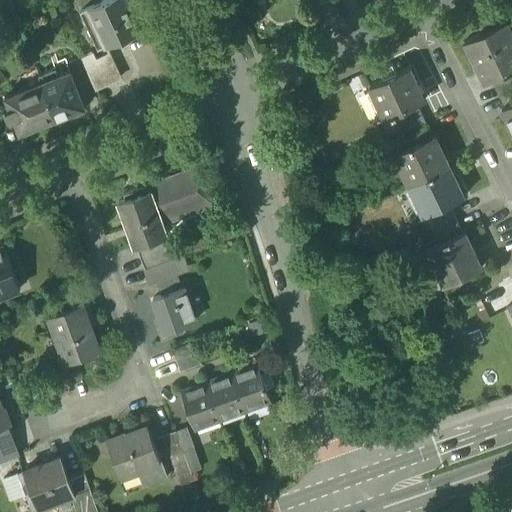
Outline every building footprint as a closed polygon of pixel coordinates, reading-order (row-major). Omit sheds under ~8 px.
[(98,50),(119,41),(126,37),(143,30),(128,0),(105,0),(80,12),(98,50)] [(310,0),(314,8),(332,0),(310,0)] [(465,42),(484,81),(491,78),(511,67),(511,36),(505,22),(465,42)] [(128,42),(126,37),(119,41),(121,46),(128,42)] [(109,55),(96,61),(92,53),(80,59),(91,80),(96,90),(120,79),(109,55)] [(71,70),(77,86),(91,80),(80,59),(68,64),(71,70)] [(370,86),(386,119),(392,116),(417,104),(424,101),(409,68),(396,74),(392,66),(380,72),(383,80),(370,86)] [(511,67),(491,78),(500,98),(511,92),(511,67)] [(40,75),(42,82),(57,119),(85,107),(77,86),(71,70),(58,75),(56,69),(40,75)] [(20,134),(57,119),(42,82),(5,97),(10,109),(5,111),(9,121),(14,119),(20,134)] [(511,102),(511,92),(500,98),(504,106),(511,102)] [(503,107),(511,126),(511,102),(504,106),(503,107)] [(403,130),(404,132),(426,122),(417,104),(392,116),(393,117),(396,115),(403,130)] [(392,116),(386,119),(384,136),(391,135),(403,130),(396,115),(393,117),(392,116)] [(432,136),(426,122),(404,132),(410,146),(432,136)] [(394,154),(409,185),(449,167),(450,166),(434,135),(432,136),(410,146),(394,154)] [(118,202),(135,247),(137,247),(162,238),(168,236),(162,223),(215,204),(201,166),(124,194),(126,199),(118,202)] [(463,196),(449,167),(409,185),(423,215),(426,214),(449,203),(463,196)] [(426,215),(433,229),(457,218),(449,203),(426,214),(426,215)] [(463,232),(457,218),(433,229),(440,243),(463,232)] [(442,267),(450,283),(482,268),(465,231),(463,232),(440,243),(427,249),(437,270),(442,267)] [(137,247),(146,269),(170,260),(162,238),(137,247)] [(0,288),(1,288),(4,294),(20,287),(4,248),(0,249),(0,288)] [(175,272),(175,273),(186,268),(182,256),(170,260),(175,272)] [(175,272),(170,260),(146,269),(150,282),(158,279),(175,272)] [(154,298),(166,332),(196,320),(184,287),(180,288),(175,273),(175,272),(158,279),(163,294),(154,298)] [(39,304),(44,318),(71,308),(65,294),(39,304)] [(56,334),(66,361),(100,348),(91,325),(96,323),(88,301),(71,308),(44,318),(50,335),(56,334)] [(265,317),(248,323),(252,337),(270,330),(265,317)] [(172,349),(176,360),(197,352),(193,342),(172,349)] [(407,352),(415,371),(434,364),(427,344),(407,352)] [(201,363),(197,352),(176,360),(180,371),(201,363)] [(271,400),(267,388),(262,373),(258,363),(232,373),(245,410),(271,400)] [(269,370),(262,373),(267,388),(275,385),(269,370)] [(220,419),(245,410),(232,373),(207,382),(220,419)] [(195,428),(220,419),(207,382),(181,391),(195,428)] [(0,426),(8,424),(10,423),(4,405),(2,406),(0,400),(0,426)] [(0,461),(20,454),(8,424),(0,426),(0,461)] [(121,475),(138,469),(141,468),(139,463),(159,456),(153,439),(148,425),(126,433),(126,432),(108,439),(108,440),(121,475)] [(176,430),(184,451),(195,448),(187,426),(176,430)] [(163,435),(171,457),(184,452),(184,451),(176,430),(163,435)] [(202,469),(195,448),(184,451),(184,452),(192,472),(202,469)] [(192,472),(184,452),(171,457),(181,484),(194,479),(192,472)] [(27,494),(32,510),(72,495),(76,493),(69,475),(62,456),(24,470),(32,492),(27,494)] [(167,476),(159,456),(139,463),(141,468),(138,469),(144,485),(167,476)] [(72,495),(77,511),(99,511),(83,469),(69,475),(76,493),(72,495)] [(10,500),(27,494),(32,492),(24,470),(2,478),(10,500)]
